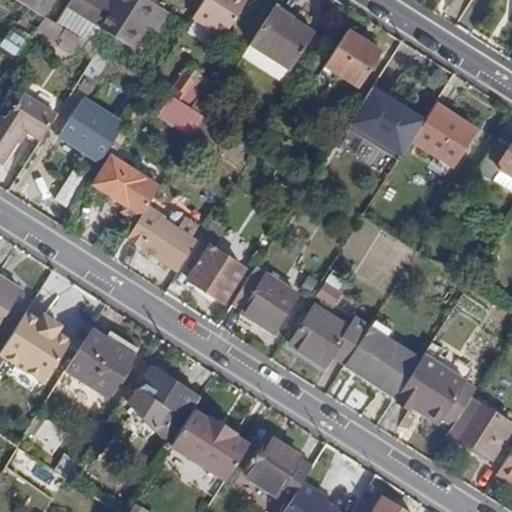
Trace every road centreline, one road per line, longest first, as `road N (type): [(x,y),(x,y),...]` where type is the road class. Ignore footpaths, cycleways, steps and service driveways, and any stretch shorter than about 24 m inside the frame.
road 1 (residential): [(466,511),(0,214)]
road 2 (residential): [(373,0),(511,87)]
